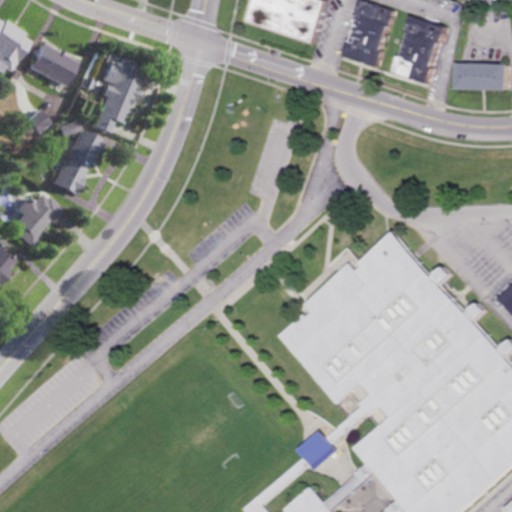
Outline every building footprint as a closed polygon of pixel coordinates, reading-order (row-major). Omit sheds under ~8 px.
[(320,43),(256,21),(263,0),(328,0),(334,2),(320,43)] [(366,0),(382,5),(382,3),(386,4),(385,7),(401,12),(398,23),(394,22),(385,48),(388,48),(382,66),(366,61),(366,60),(363,59),(363,60),(347,55),(353,37),(355,37),(357,31),(355,31),(359,21),(362,22),(363,16),(361,15),(366,0)] [(448,40),(446,39),(443,49),(445,50),(442,58),(440,58),(438,65),(440,66),(434,83),(418,77),(415,75),(414,76),(398,71),(403,53),(406,54),(415,28),(412,28),(416,15),(452,27),(448,40)] [(0,20),(2,18),(23,32),(20,35),(28,41),(14,62),(13,62),(8,70),(3,67),(0,70),(0,20)] [(62,85),(25,67),(38,42),(74,60),(62,85)] [(128,74),(137,77),(120,123),(111,119),(107,131),(91,125),(107,85),(104,84),(105,81),(98,78),(105,59),(115,62),(118,56),(133,61),(128,74)] [(511,88),(457,88),(457,76),(460,76),(460,61),(511,61),(511,88)] [(37,133),(24,119),(37,108),(49,122),(37,133)] [(60,135),(57,125),(71,120),(75,130),(60,135)] [(93,157),(92,157),(82,177),(83,177),(74,194),(51,182),(78,127),(102,139),(93,157)] [(46,198),(48,195),(64,210),(53,223),(49,219),(37,233),(39,235),(29,246),(9,228),(22,214),(17,209),(28,196),(33,200),(40,193),(46,198)] [(443,275),(455,264),(462,273),(450,283),(476,312),(487,302),(494,309),(482,319),(507,348),(511,343),(511,474),(469,511),(250,511),(310,458),(303,451),(320,436),(326,431),(332,438),(368,407),(365,404),(377,394),(367,383),(343,405),(283,337),(309,314),(312,317),(317,313),(309,304),(345,273),(336,263),(353,247),(366,262),(403,230),(443,275)] [(0,281),(0,247),(14,261),(6,270),(9,272),(0,281)] [(511,291),(503,299),(511,309),(511,291)]
